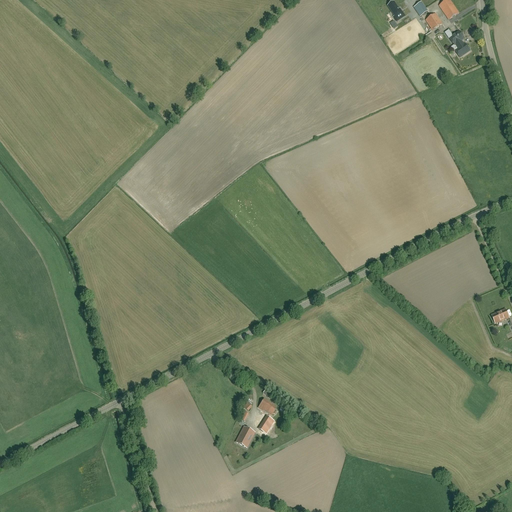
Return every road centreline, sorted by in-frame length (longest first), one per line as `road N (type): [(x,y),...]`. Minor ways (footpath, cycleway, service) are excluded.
road 1 (tertiary): [(120,401),(511,202)]
road 2 (tertiary): [(0,465),(120,401)]
